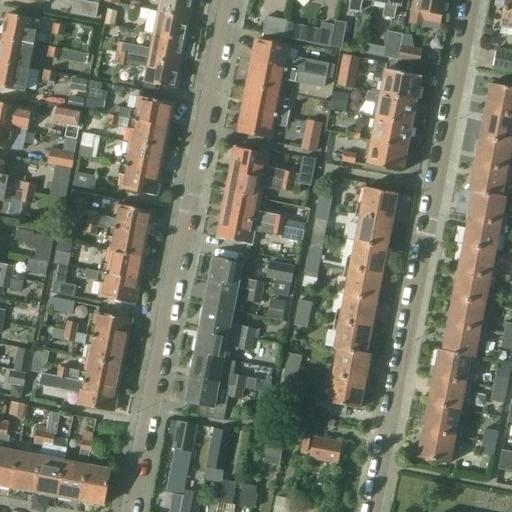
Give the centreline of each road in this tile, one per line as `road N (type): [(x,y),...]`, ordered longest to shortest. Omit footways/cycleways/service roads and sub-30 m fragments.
road 1 (residential): [(129,511),(230,0)]
road 2 (residential): [(372,511),(472,0)]
